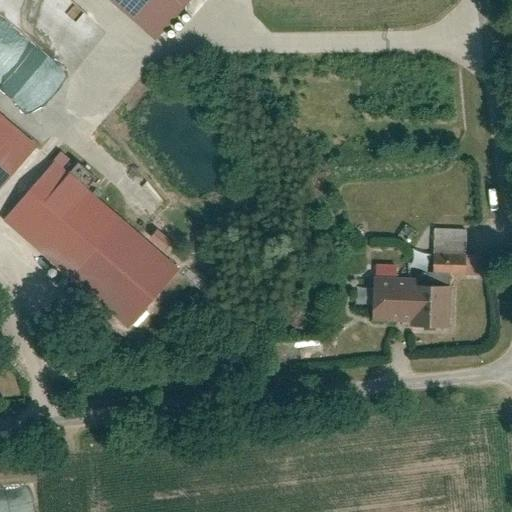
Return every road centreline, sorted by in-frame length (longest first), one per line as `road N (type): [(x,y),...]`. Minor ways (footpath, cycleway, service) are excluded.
road 1 (residential): [(511,374),(0,413)]
road 2 (unclassified): [(484,0),(511,248)]
